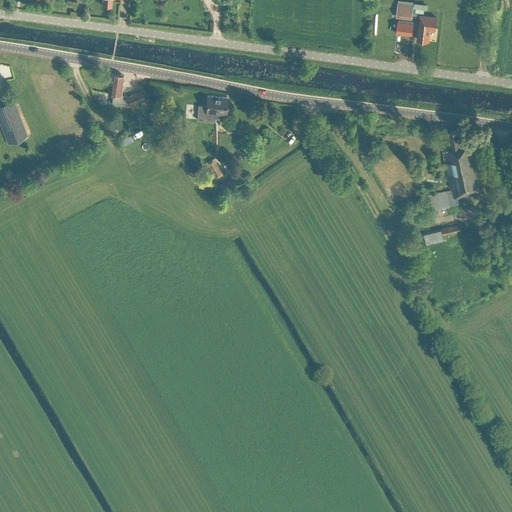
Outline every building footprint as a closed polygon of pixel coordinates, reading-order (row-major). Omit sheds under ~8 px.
[(400,14),(400,17),(412,18),(413,3),(398,2),(396,13),(400,14)] [(417,39),(428,40),(430,28),(435,29),(436,17),(421,14),(420,22),(419,22),(417,39)] [(411,34),(413,23),(397,21),(396,32),(411,34)] [(8,71),(16,70),(15,59),(7,60),(8,71)] [(120,94),(123,74),(111,72),(108,92),(113,93),(111,103),(120,104),(122,94),(120,94)] [(141,90),(126,96),(130,105),(144,99),(141,90)] [(225,113),(227,96),(207,94),(206,105),(198,104),(197,119),(214,121),(215,118),(218,118),(219,112),(225,113)] [(0,124),(7,143),(27,135),(12,98),(0,102),(0,124)] [(147,112),(151,120),(155,117),(151,110),(147,112)] [(453,197),(484,190),(473,138),(461,141),(459,128),(448,130),(451,143),(444,144),(446,150),(444,151),(453,197)] [(215,177),(222,173),(213,158),(206,162),(215,177)] [(459,223),(442,227),(423,231),(426,244),(445,239),(444,235),(461,230),(459,223)] [(405,244),(410,262),(415,261),(410,242),(405,244)]
